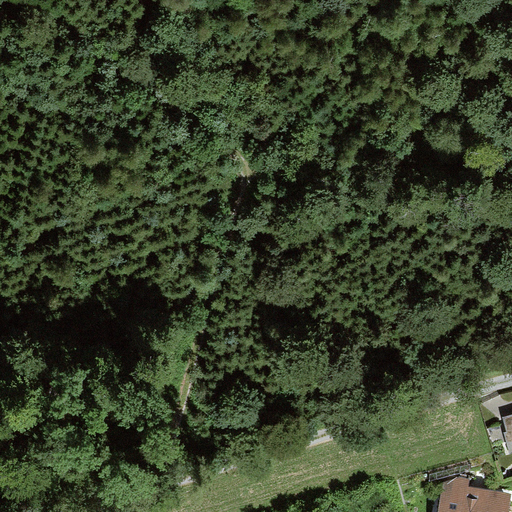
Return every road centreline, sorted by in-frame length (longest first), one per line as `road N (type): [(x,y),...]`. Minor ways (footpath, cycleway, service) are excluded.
road 1 (track): [(19,0),(69,22),(242,154),(165,484)]
road 2 (track): [(165,484),(511,379)]
